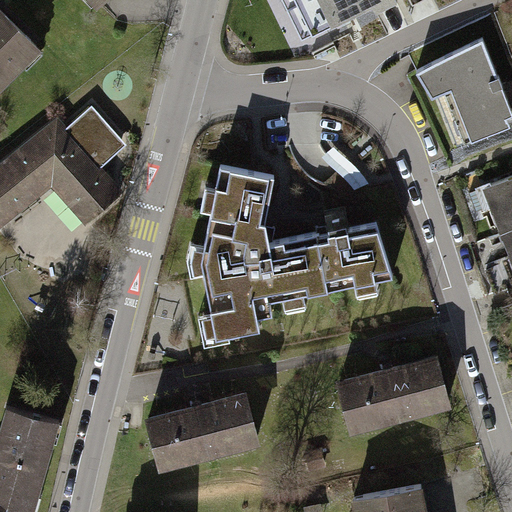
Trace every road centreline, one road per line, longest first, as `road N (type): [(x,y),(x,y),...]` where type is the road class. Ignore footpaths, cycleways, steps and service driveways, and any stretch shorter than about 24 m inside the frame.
road 1 (residential): [(179,99),(320,86),(361,99),(397,125),(511,466)]
road 2 (residential): [(79,511),(179,99)]
